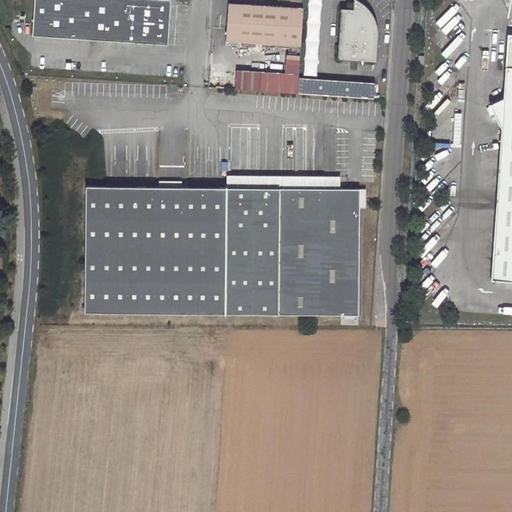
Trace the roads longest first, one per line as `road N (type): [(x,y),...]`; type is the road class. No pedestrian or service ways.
road 1 (unclassified): [(405,0),(380,511)]
road 2 (secondary): [(5,511),(31,219),(23,147),(0,64)]
road 3 (unknown): [(78,100),(398,119)]
